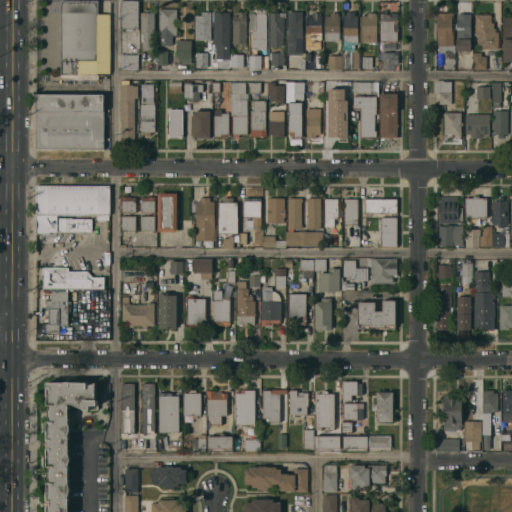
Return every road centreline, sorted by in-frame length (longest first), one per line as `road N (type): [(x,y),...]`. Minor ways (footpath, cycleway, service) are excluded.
road 1 (residential): [(417,0),(417,511)]
road 2 (primary): [(10,0),(10,511)]
road 3 (residential): [(511,172),(10,168)]
road 4 (residential): [(511,362),(10,361)]
